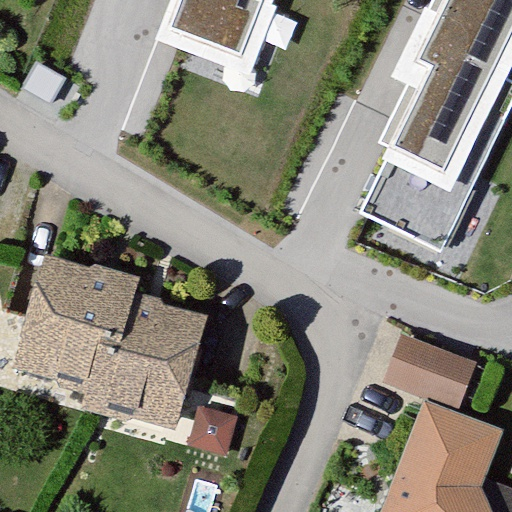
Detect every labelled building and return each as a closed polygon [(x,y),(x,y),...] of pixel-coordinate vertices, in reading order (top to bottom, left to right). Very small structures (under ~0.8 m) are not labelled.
[(275,0),(177,0),(168,26),(252,59),(275,0)] [(511,92),(511,0),(452,0),(355,205),(439,245),(511,92)] [(139,270),(33,239),(0,351),(0,367),(175,418),(205,316),(132,295),(139,270)] [(404,331),(390,381),(470,403),(484,353),(404,331)] [(506,427),(421,399),(383,511),(488,511),(483,499),(506,427)]
